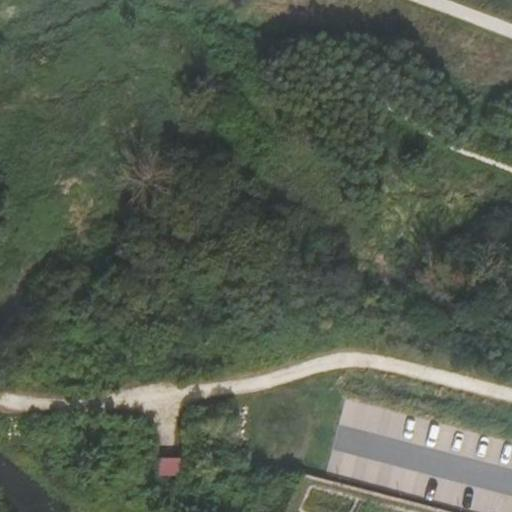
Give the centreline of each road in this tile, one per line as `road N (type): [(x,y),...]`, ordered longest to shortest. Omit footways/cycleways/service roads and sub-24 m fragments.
road 1 (track): [(0,381),(69,396),(188,372),(330,365),(511,402)]
road 2 (unknown): [(511,484),(340,443)]
